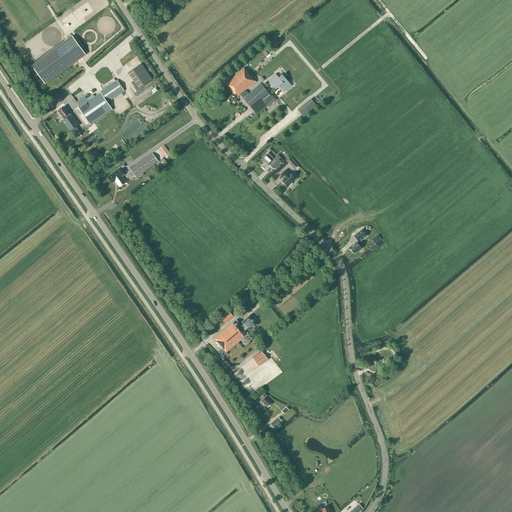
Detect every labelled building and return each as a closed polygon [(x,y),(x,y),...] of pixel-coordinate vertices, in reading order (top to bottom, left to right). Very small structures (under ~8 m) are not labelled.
[(72,37),(32,66),(45,83),(85,54),(72,37)] [(153,80),(141,63),(128,73),(136,84),(134,86),(137,90),(139,89),(153,80)] [(257,114),(274,100),(260,84),(248,94),(246,91),(256,82),(247,71),(249,70),(246,66),(225,84),(228,87),(233,94),(227,99),(231,104),(241,95),(257,114)] [(275,74),(273,75),(272,77),(274,79),(270,82),(276,89),(279,86),(283,83),(278,77),(275,74)] [(282,74),(280,76),(278,77),(283,83),(279,86),(284,91),(291,86),(282,74)] [(100,92),(101,92),(108,102),(124,91),(124,90),(125,88),(124,86),(122,88),(117,80),(100,92)] [(108,103),(108,102),(100,92),(97,88),(95,90),(98,94),(88,101),(85,96),(77,102),(80,107),(78,108),(90,125),(113,109),(108,103)] [(316,106),(311,100),(298,111),(303,117),(316,106)] [(69,114),(64,106),(58,111),(63,118),(64,118),(65,119),(63,121),(70,131),(71,130),(73,133),(78,130),(76,127),(78,125),(71,115),(69,117),(67,115),(69,114)] [(271,165),(271,166),(274,168),(278,164),(280,165),(282,163),(280,162),(283,159),(279,156),(277,156),(275,158),(268,152),(261,160),(267,166),(270,164),(271,165)] [(136,178),(158,162),(153,153),(130,169),(136,178)] [(298,166),(291,158),(288,161),(295,169),(298,166)] [(112,184),(115,181),(119,187),(126,182),(122,177),(125,174),(121,169),(125,166),(124,165),(120,168),(120,167),(107,176),(112,184)] [(284,179),(282,180),(284,182),(283,183),(286,185),(287,185),(288,187),(294,181),(297,178),(294,175),(293,175),(290,172),(289,173),(285,169),(280,175),(284,179)] [(353,245),(350,248),(352,250),(352,251),(353,253),(354,252),(355,253),(361,247),(363,245),(361,242),(368,236),(362,230),(354,237),(358,241),(357,242),(353,245)] [(238,311),(233,306),(223,314),(228,320),(233,316),(233,315),(238,311)] [(249,331),(257,325),(249,316),(242,322),(244,324),(242,326),(236,320),(214,338),(222,348),(220,349),(222,350),(223,349),(226,352),(248,334),(245,330),(247,329),(249,331)] [(258,366),(268,360),(264,354),(264,355),(261,350),(252,357),(255,361),(258,366)] [(259,402),(266,409),(268,407),(272,403),(262,394),(259,398),(261,400),(259,402)] [(274,428),(280,423),(277,419),(271,425),(274,428)]
